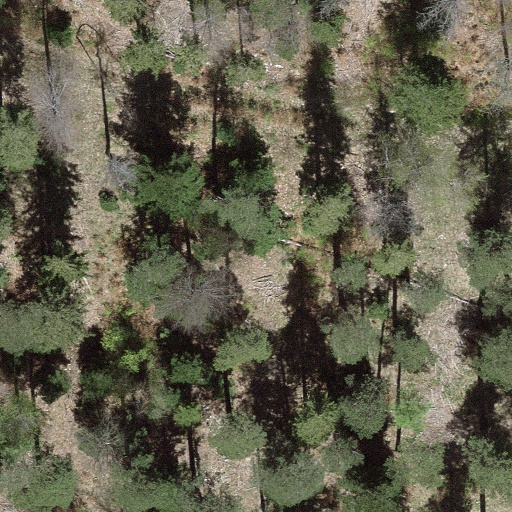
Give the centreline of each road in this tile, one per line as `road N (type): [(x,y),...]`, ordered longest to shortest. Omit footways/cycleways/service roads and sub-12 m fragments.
road 1 (track): [(0,50),(331,119),(511,146)]
road 2 (track): [(342,511),(511,488)]
